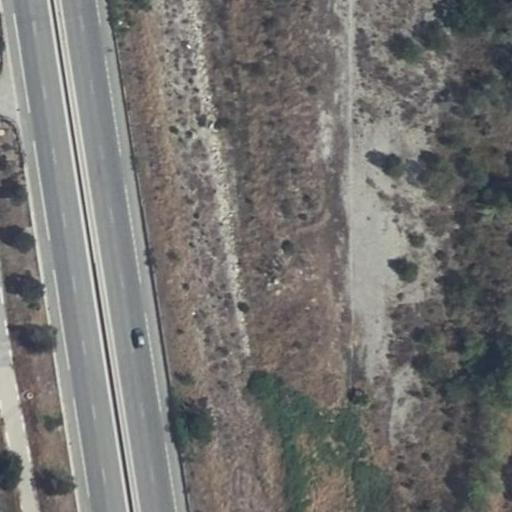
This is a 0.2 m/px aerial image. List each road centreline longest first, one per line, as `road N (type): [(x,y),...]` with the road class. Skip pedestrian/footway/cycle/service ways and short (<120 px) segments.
road 1 (trunk): [(158,511),(79,0)]
road 2 (trunk): [(28,0),(107,511)]
